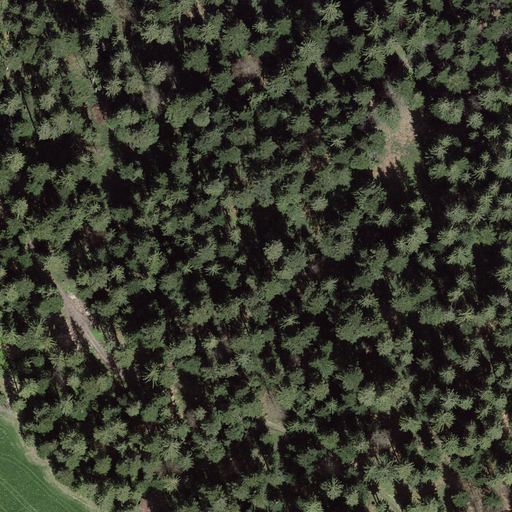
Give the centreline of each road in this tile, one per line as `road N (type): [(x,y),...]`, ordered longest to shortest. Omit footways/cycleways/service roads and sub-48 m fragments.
road 1 (track): [(402,511),(360,470),(257,417),(116,380),(0,221)]
road 2 (track): [(152,511),(159,459),(116,380),(0,344)]
